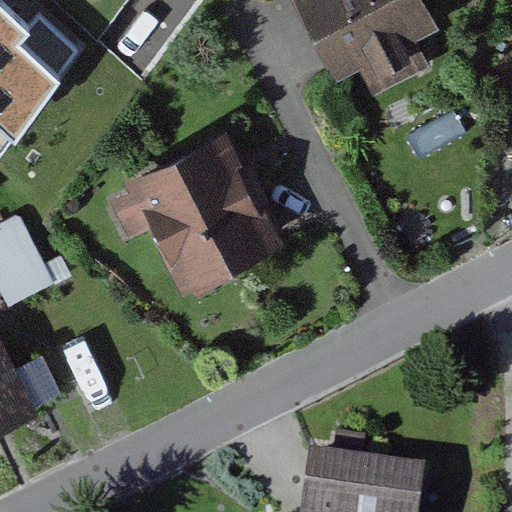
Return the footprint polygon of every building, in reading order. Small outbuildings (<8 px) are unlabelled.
[(0,0),(0,147),(22,161),(64,92),(75,99),(81,91),(89,96),(111,59),(34,12),(10,52),(0,46),(0,30),(9,16),(0,10),(0,0)] [(295,0),(341,84),(438,31),(421,0),(295,0)] [(122,184),(184,296),(279,245),(218,132),(122,184)] [(0,225),(0,281),(13,309),(55,289),(20,216),(0,225)] [(0,345),(0,431),(35,414),(0,345)] [(312,469),(306,511),(417,511),(421,483),(312,469)]
